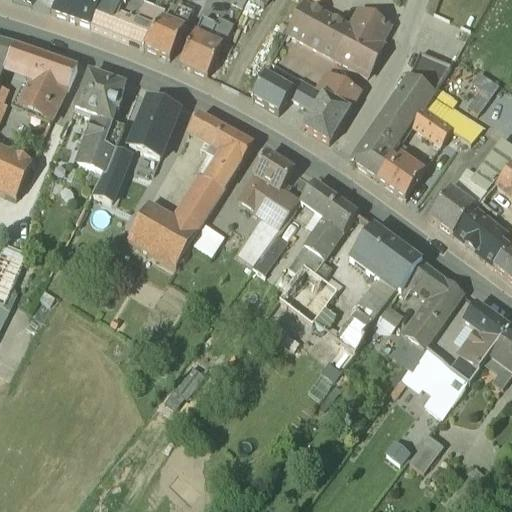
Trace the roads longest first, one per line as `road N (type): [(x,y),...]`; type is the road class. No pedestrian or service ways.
road 1 (tertiary): [(0,30),(187,99),(333,185)]
road 2 (tertiary): [(333,185),(511,316)]
road 3 (unclassified): [(333,185),(395,79),(423,0)]
